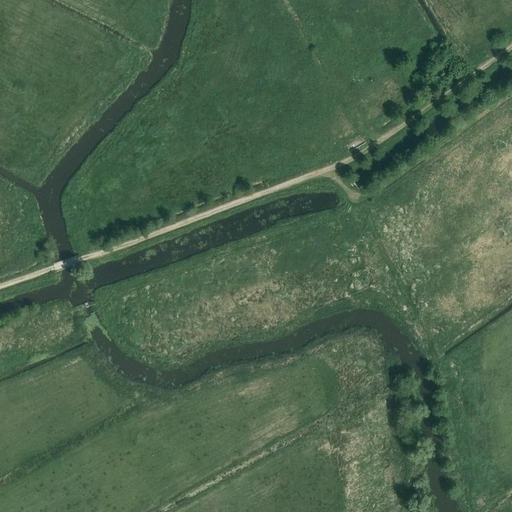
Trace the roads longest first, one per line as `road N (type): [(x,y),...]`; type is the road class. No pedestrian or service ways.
road 1 (track): [(0,286),(329,169),(511,45)]
road 2 (track): [(511,93),(366,198),(329,169)]
